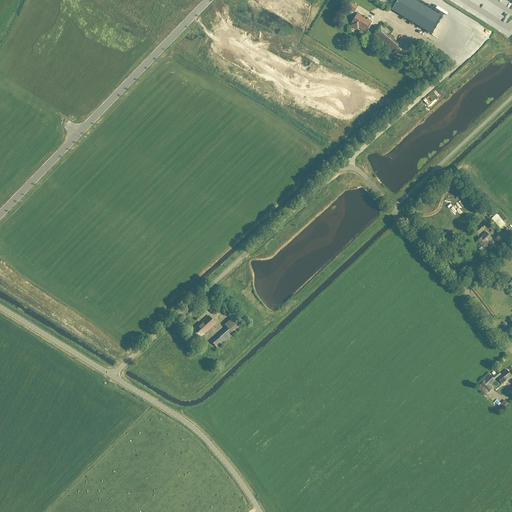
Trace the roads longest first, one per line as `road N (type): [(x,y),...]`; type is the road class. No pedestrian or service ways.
road 1 (unclassified): [(111,375),(350,160)]
road 2 (unclassified): [(208,0),(0,214)]
road 3 (unclassified): [(511,350),(350,160)]
road 4 (tertiary): [(259,511),(201,435),(111,375)]
road 5 (tertiary): [(111,375),(0,307)]
